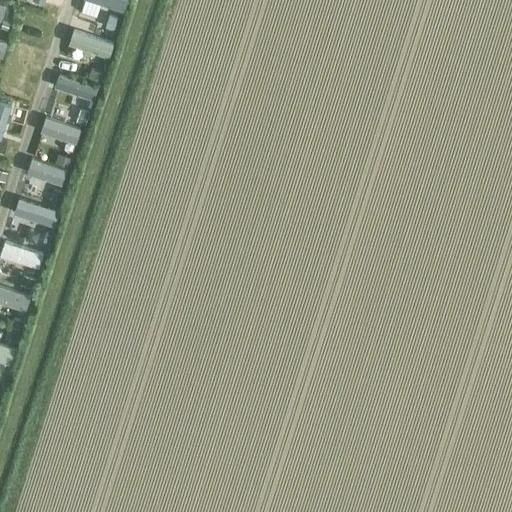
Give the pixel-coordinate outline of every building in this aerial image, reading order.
[(2,21),(0,26),(0,27),(7,30),(9,23),(2,21)] [(105,22),(101,33),(112,37),(116,26),(105,22)] [(0,42),(7,44),(11,33),(0,28),(0,42)] [(17,36),(8,77),(23,80),(32,39),(17,36)] [(91,67),(88,76),(97,80),(101,71),(91,67)] [(0,125),(6,127),(16,96),(2,92),(0,97),(0,125)] [(18,92),(15,102),(27,105),(30,95),(18,92)] [(81,108),(77,120),(85,124),(90,112),(81,108)] [(57,152),(54,161),(67,165),(70,156),(57,152)] [(54,189),(51,200),(58,202),(62,192),(54,189)] [(46,230),(43,240),(51,243),(54,233),(46,230)] [(23,273),(20,282),(31,286),(35,277),(23,273)] [(13,320),(11,326),(18,328),(20,321),(13,320)] [(10,333),(7,341),(16,343),(18,335),(10,333)]
